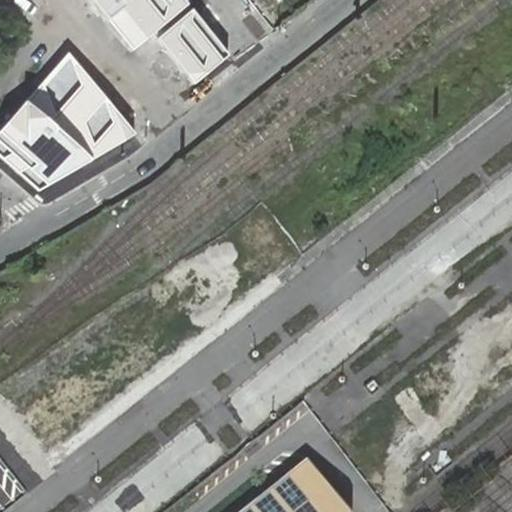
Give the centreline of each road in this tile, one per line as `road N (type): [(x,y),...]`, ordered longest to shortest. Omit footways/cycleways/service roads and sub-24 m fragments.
road 1 (residential): [(511,124),(27,511)]
road 2 (residential): [(34,227),(138,166),(267,67)]
road 3 (residential): [(368,511),(315,441),(300,436),(196,511)]
